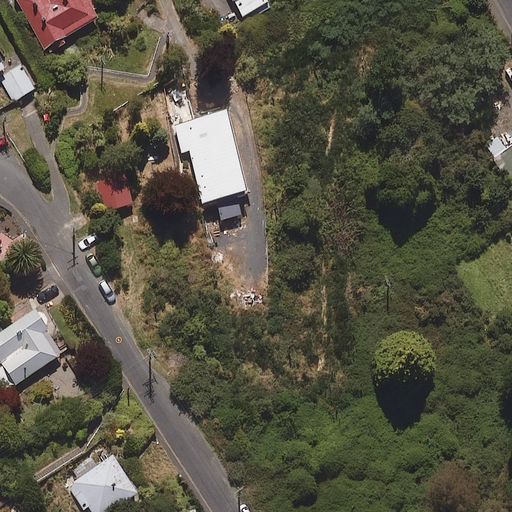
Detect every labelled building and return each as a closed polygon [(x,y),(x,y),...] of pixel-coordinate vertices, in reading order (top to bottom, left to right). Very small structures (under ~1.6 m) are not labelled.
[(98,13),(90,0),(16,0),(44,46),(98,13)] [(233,0),(241,14),(267,0),(233,0)] [(34,87),(20,63),(0,74),(0,78),(13,100),(34,87)] [(237,200),(248,197),(228,117),(176,130),(183,158),(190,156),(203,208),(216,205),(237,200)] [(511,143),(505,148),(496,134),(474,148),(511,207),(511,143)] [(132,205),(124,174),(97,181),(106,212),(132,205)] [(237,200),(216,205),(220,220),(241,215),(237,200)] [(61,353),(32,310),(2,330),(0,327),(0,386),(3,392),(61,353)] [(107,511),(139,491),(112,452),(65,483),(83,509),(88,506),(92,511),(107,511)]
